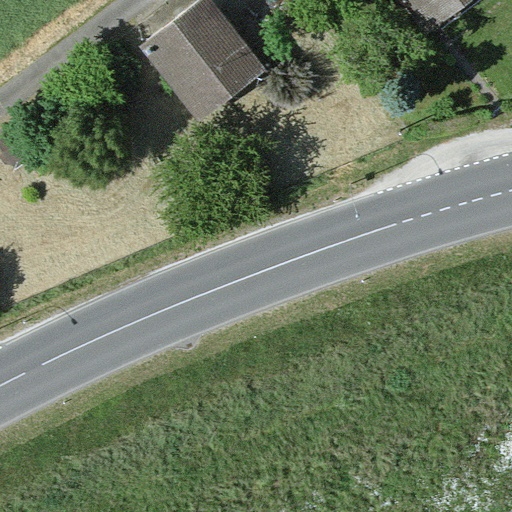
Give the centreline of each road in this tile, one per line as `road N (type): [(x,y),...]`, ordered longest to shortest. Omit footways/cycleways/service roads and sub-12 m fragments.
road 1 (secondary): [(511,190),(252,273),(0,385)]
road 2 (residential): [(0,115),(147,0)]
